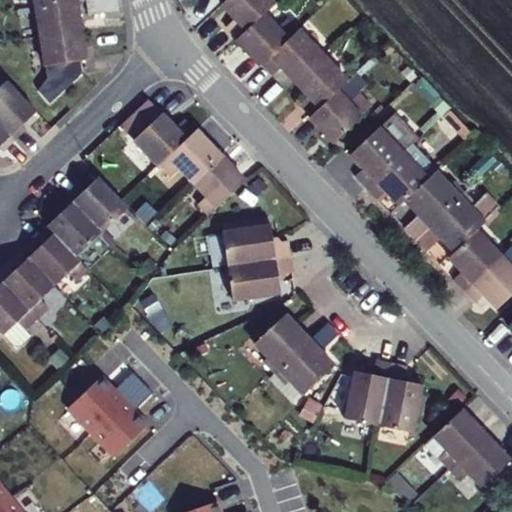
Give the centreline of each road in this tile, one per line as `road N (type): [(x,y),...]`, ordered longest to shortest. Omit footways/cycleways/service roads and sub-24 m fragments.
road 1 (residential): [(172,47),(511,401)]
road 2 (residential): [(172,47),(0,210)]
road 3 (residential): [(130,336),(243,451),(272,511)]
